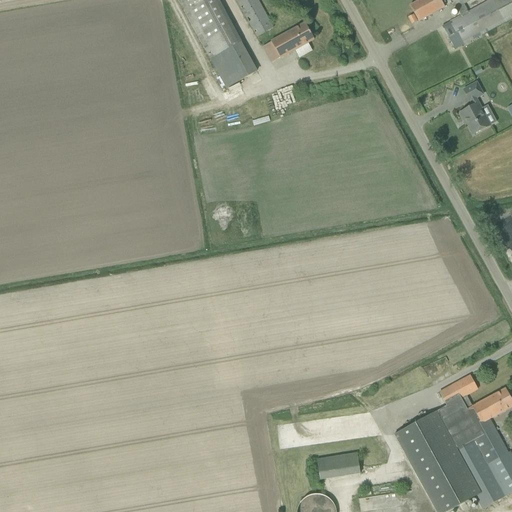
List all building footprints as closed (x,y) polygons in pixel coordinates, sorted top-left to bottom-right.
[(177,0),(226,88),(257,72),(240,43),(232,26),(228,28),(213,0),(177,0)] [(236,0),(257,37),(273,29),(257,0),(236,0)] [(419,22),(445,8),(440,0),(421,0),(410,6),(419,22)] [(511,19),(511,0),(488,0),(440,23),(452,48),(511,19)] [(467,12),(461,0),(455,0),(462,15),(467,12)] [(408,18),(412,25),(418,22),(414,15),(408,18)] [(272,64),(314,40),(305,24),(271,42),(272,43),(263,47),(272,64)] [(473,135),(491,126),(481,110),(476,99),(483,95),(476,84),(464,91),(470,102),(473,107),(460,114),(464,121),(465,121),(473,135)] [(448,511),(476,498),(482,510),(511,493),(511,456),(510,453),(508,454),(490,420),(511,407),(511,400),(506,389),(472,408),(466,396),(478,390),(470,376),(439,393),(447,407),(436,413),(436,412),(394,436),(435,511),(448,511)] [(318,480),(359,474),(356,453),(315,459),(318,480)] [(339,511),(339,510),(339,506),(337,501),(335,497),(332,494),(329,491),(326,490),(321,488),(316,488),(311,489),(308,490),(305,492),(301,495),(299,498),(297,502),(295,507),(295,511),(339,511)] [(360,511),(408,506),(407,493),(358,498),(360,511)]
